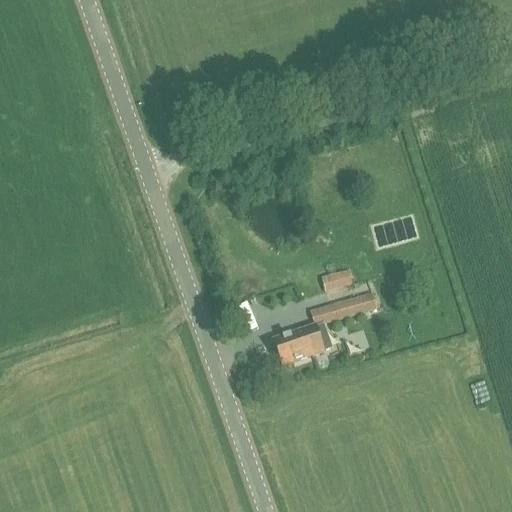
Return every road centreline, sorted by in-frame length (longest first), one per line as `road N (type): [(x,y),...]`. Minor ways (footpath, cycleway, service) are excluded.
road 1 (unclassified): [(511,66),(145,169)]
road 2 (secondary): [(265,511),(145,169)]
road 3 (secondary): [(145,169),(88,0)]
